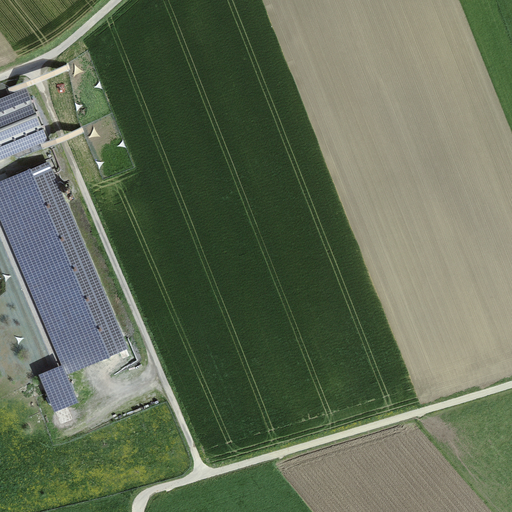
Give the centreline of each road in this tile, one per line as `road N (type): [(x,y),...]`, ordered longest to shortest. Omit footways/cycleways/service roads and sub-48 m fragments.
road 1 (track): [(203,475),(34,64)]
road 2 (track): [(511,383),(154,489),(137,511)]
road 3 (residential): [(0,79),(59,49),(116,0)]
